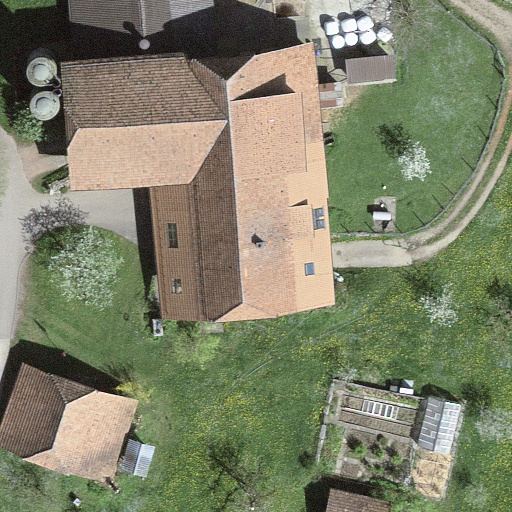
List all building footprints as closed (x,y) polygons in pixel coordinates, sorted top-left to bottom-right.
[(72,0),(78,69),(213,59),(207,0),(72,0)] [(311,51),(213,59),(78,69),(85,168),(176,161),(185,291),(327,280),(311,51)] [(110,472),(132,405),(24,368),(1,436),(110,472)] [(418,444),(424,395),(371,389),(359,497),(441,506),(448,448),(418,444)] [(432,392),(421,439),(450,445),(461,399),(432,392)] [(335,511),(384,511),(385,508),(338,499),(335,511)]
